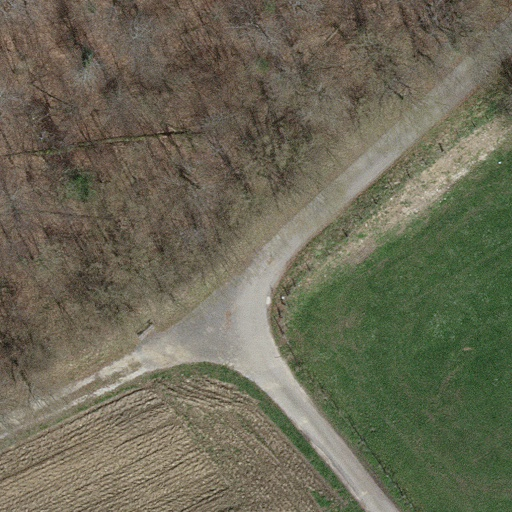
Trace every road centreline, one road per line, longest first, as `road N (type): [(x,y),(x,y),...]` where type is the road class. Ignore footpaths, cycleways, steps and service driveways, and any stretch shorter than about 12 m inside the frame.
road 1 (track): [(0,425),(142,359),(230,333),(261,277),(511,31)]
road 2 (residential): [(387,511),(314,419),(230,333)]
